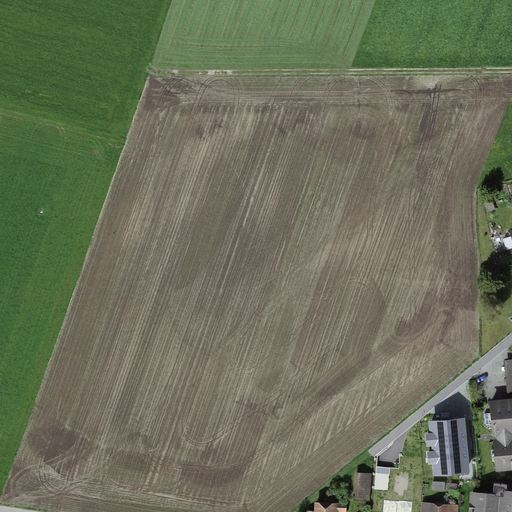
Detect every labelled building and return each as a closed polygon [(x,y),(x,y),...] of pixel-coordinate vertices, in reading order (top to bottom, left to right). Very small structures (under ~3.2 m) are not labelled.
[(491,195),(483,197),(487,211),(495,209),(491,195)] [(511,402),(495,404),(498,439),(501,439),(502,443),(498,443),(500,473),(511,472),(511,402)] [(461,420),(432,423),(437,471),(466,468),(461,420)] [(372,476),(356,475),(355,501),(370,501),(372,476)] [(445,484),(433,484),(433,492),(445,493),(445,484)] [(511,511),(511,493),(511,494),(511,488),(494,486),(493,496),(474,495),(472,511),(511,511)]
